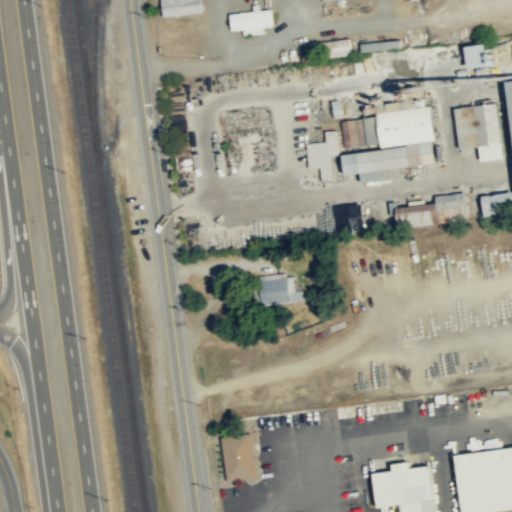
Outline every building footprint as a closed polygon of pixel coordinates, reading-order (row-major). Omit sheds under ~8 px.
[(202,11),(200,0),(161,0),(163,15),(202,11)] [(230,13),(231,30),(243,29),(244,35),(264,33),(263,27),(273,26),(271,10),(230,13)] [(324,54),(350,54),(350,39),(324,39),(324,54)] [(473,66),(494,64),(492,41),(471,44),(473,66)] [(499,101),(455,106),(460,150),(480,147),(481,159),(505,157),(499,101)] [(439,161),(433,102),(402,105),(388,106),(388,109),(379,110),(379,115),(365,117),(368,144),(382,143),(383,149),(344,153),(346,173),(361,172),(361,181),(392,178),(390,166),(439,161)] [(363,144),(361,118),(342,119),(344,146),(363,144)] [(338,129),(326,130),(327,141),(307,142),(309,167),(321,166),(322,180),(333,179),(331,154),(340,153),(338,129)] [(438,202),(399,205),(399,200),(390,201),(391,217),(399,216),(400,227),(472,220),(470,191),(437,194),(438,202)] [(511,191),(482,195),(485,216),(511,212),(511,191)] [(342,229),(354,228),(351,206),(339,207),(342,229)] [(294,292),(292,274),(258,278),(262,306),(301,301),(300,291),(294,292)] [(223,436),(229,480),(260,475),(253,432),(223,436)] [(511,444),(460,450),(467,511),(511,506),(511,444)] [(440,511),(435,463),(414,466),(413,460),(396,462),(397,469),(377,471),(381,506),(405,503),(406,511),(440,511)]
